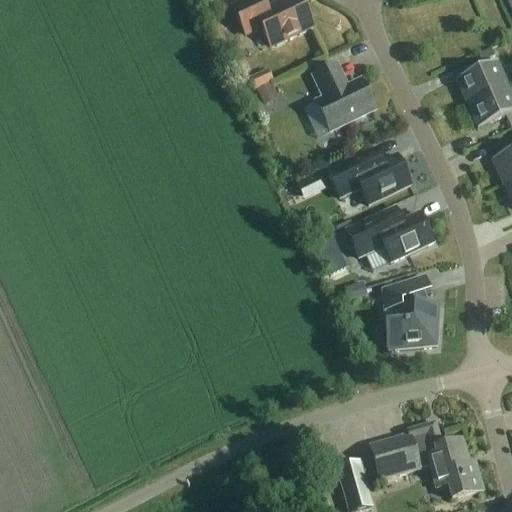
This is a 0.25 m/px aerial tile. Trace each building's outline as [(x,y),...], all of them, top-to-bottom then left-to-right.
[(302,10),(297,0),(294,0),(270,12),(267,11),(265,12),(258,0),(256,0),(233,11),(246,38),(261,31),(271,50),(274,49),(276,50),(284,46),(285,44),(296,38),(299,39),(306,35),(307,33),(312,31),(307,20),(308,18),(304,10),(302,10)] [(491,51),(478,57),(479,58),(482,65),(494,59),(491,52),(491,51)] [(497,65),(456,83),(467,108),(508,89),(497,65)] [(347,91),(337,69),(313,81),(324,102),(316,106),(330,135),(375,114),(361,84),(347,91)] [(267,72),(248,82),(254,94),(273,84),(267,72)] [(272,87),(257,94),(264,108),(278,101),(272,87)] [(478,132),(511,116),(511,98),(508,89),(467,108),(478,132)] [(360,192),(368,209),(410,189),(404,175),(406,174),(400,161),(398,162),(397,159),(382,166),(375,152),(327,175),(339,201),(360,192)] [(483,153),(468,157),(473,175),(488,171),(483,153)] [(511,154),(492,163),(503,188),(511,183),(511,154)] [(511,208),(511,183),(503,188),(511,208)] [(419,217),(402,226),(395,212),(346,235),(358,261),(382,250),(390,267),(433,247),(419,217)] [(334,259),(339,257),(332,241),(326,244),(314,249),(321,265),(334,259)] [(411,257),(395,269),(403,281),(419,269),(411,257)] [(378,264),(365,271),(370,281),(383,274),(378,264)] [(382,294),(387,355),(436,350),(439,310),(426,309),(422,298),(429,296),(424,280),(382,294)] [(366,303),(345,306),(346,314),(367,311),(366,303)] [(408,437),(370,448),(379,483),(429,469),(436,491),(447,488),(451,503),(482,494),(475,466),(469,468),(461,442),(441,448),(435,425),(407,433),(408,437)] [(348,511),(365,511),(373,510),(359,464),(336,470),(348,511)] [(377,500),(420,487),(416,472),(373,486),(377,500)]
